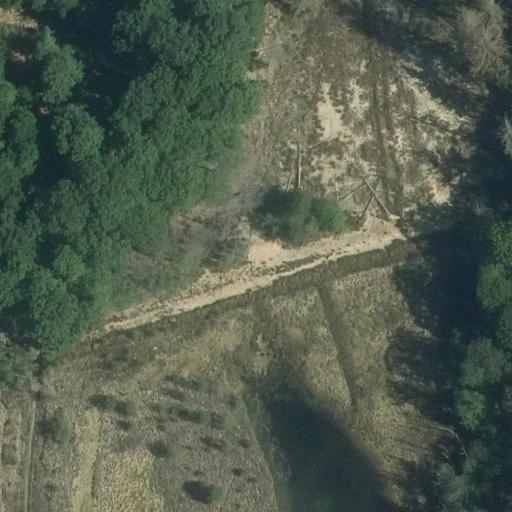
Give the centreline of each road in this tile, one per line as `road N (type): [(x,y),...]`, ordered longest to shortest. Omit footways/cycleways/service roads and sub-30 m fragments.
road 1 (track): [(511,225),(486,211),(40,352)]
road 2 (track): [(213,0),(87,168),(61,230),(40,352)]
road 3 (track): [(40,352),(26,418),(21,511)]
